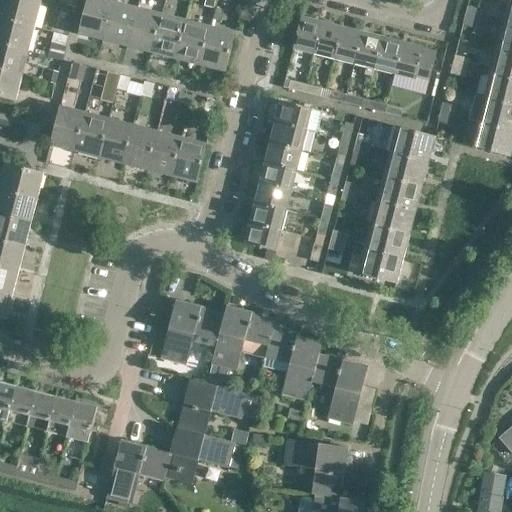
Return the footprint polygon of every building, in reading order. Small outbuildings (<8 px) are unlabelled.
[(39,4),(21,0),(0,0),(0,1),(0,20),(33,29),(39,4)] [(87,0),(78,34),(103,41),(113,3),(101,0),(87,0)] [(511,1),(508,1),(502,26),(511,28),(511,1)] [(103,41),(127,47),(137,9),(113,3),(103,41)] [(466,7),(464,16),(479,19),(481,11),(466,7)] [(127,47),(151,54),(161,16),(137,9),(127,47)] [(151,54),(176,60),(185,22),(161,16),(151,54)] [(476,29),(479,19),(464,16),(461,26),(476,29)] [(301,17),(292,49),(313,54),(321,23),(301,17)] [(0,20),(0,45),(26,53),(33,29),(0,20)] [(176,60),(200,66),(210,28),(185,22),(176,60)] [(333,59),(341,28),(321,23),(313,54),(333,59)] [(511,28),(502,26),(496,50),(511,53),(511,28)] [(234,35),(210,28),(200,66),(225,73),(234,35)] [(353,65),(361,33),(341,28),(333,59),(353,65)] [(373,70),(381,38),(361,33),(353,65),(365,68),(363,76),(371,78),(373,70)] [(65,47),(67,37),(52,34),(50,44),(65,47)] [(393,75),(401,43),(381,38),(373,70),(393,75)] [(401,43),(393,75),(413,80),(414,77),(427,81),(434,54),(421,50),(422,49),(401,43)] [(0,45),(0,71),(20,77),(26,53),(0,45)] [(511,79),(511,53),(496,50),(490,74),(511,79)] [(454,56),(452,64),(466,67),(468,60),(454,56)] [(466,67),(452,64),(449,74),(464,78),(466,67)] [(84,69),(72,66),(70,76),(82,79),(84,69)] [(0,71),(0,98),(14,102),(20,77),(0,71)] [(56,85),(59,74),(49,72),(46,83),(56,85)] [(105,73),(102,83),(116,86),(119,76),(105,73)] [(511,79),(490,74),(483,97),(511,104),(511,79)] [(129,79),(120,76),(116,89),(126,92),(129,79)] [(282,88),(303,93),(305,85),(284,80),(282,88)] [(155,85),(144,82),(141,96),(151,98),(155,85)] [(325,90),(305,85),(303,93),(323,98),(325,90)] [(345,95),(325,90),(323,98),(343,103),(345,95)] [(191,97),(179,94),(176,105),(188,108),(191,97)] [(365,101),(345,95),(343,103),(363,108),(365,101)] [(511,130),(511,104),(483,97),(483,99),(474,97),(468,119),(471,120),(511,130)] [(217,101),(207,99),(204,112),(213,115),(217,101)] [(48,112),(50,104),(42,101),(40,109),(48,112)] [(274,122),(306,130),(315,133),(320,112),(280,101),(274,122)] [(385,106),(365,101),(363,108),(383,114),(385,106)] [(441,104),(439,113),(454,116),(456,107),(441,104)] [(401,110),(385,106),(383,114),(399,118),(401,110)] [(49,144),(74,150),(84,113),(59,107),(49,144)] [(74,150),(99,157),(108,120),(84,113),(74,150)] [(452,126),(454,116),(439,113),(437,122),(452,126)] [(99,157),(123,163),(132,126),(108,120),(99,157)] [(464,145),(509,156),(511,142),(511,130),(471,120),(464,145)] [(274,122),(269,142),(301,150),(306,130),(274,122)] [(344,122),(340,139),(348,141),(352,124),(344,122)] [(123,163),(147,169),(156,132),(132,126),(123,163)] [(395,127),(388,152),(426,162),(432,137),(395,127)] [(147,169),(171,176),(180,139),(156,132),(147,169)] [(357,134),(355,144),(369,147),(372,137),(357,134)] [(180,139),(171,176),(196,182),(205,145),(180,139)] [(343,161),(348,141),(340,139),(335,159),(343,161)] [(301,150),(269,142),(264,162),(296,170),(301,150)] [(367,157),(369,147),(355,144),(352,153),(367,157)] [(426,162),(388,152),(382,176),(420,186),(426,162)] [(335,159),(330,180),(338,182),(343,161),(335,159)] [(264,162),(259,183),(291,191),(296,170),(264,162)] [(5,164),(0,182),(0,188),(35,198),(42,173),(5,164)] [(382,176),(376,201),(414,210),(420,186),(382,176)] [(333,202),(338,182),(330,180),(325,200),(333,202)] [(253,203),(285,211),(291,191),(259,183),(253,203)] [(345,183),(343,192),(357,196),(359,186),(345,183)] [(35,198),(0,188),(0,214),(29,222),(35,198)] [(354,206),(357,196),(343,192),(340,202),(354,206)] [(325,200),(320,220),(328,222),(333,202),(325,200)] [(407,234),(414,210),(376,201),(370,225),(407,234)] [(253,203),(248,223),(280,231),(285,211),(253,203)] [(0,214),(0,240),(23,246),(29,222),(0,214)] [(322,242),(328,222),(320,220),(315,240),(322,242)] [(248,223),(243,243),(275,252),(280,231),(248,223)] [(370,225),(364,249),(401,259),(407,234),(370,225)] [(347,235),(332,232),(330,241),(344,244),(347,235)] [(0,265),(17,270),(23,246),(0,240),(0,265)] [(322,242),(315,240),(310,260),(317,262),(322,242)] [(344,244),(330,241),(328,250),(342,253),(344,244)] [(401,259),(364,249),(357,274),(395,284),(401,259)] [(0,265),(0,291),(11,294),(17,270),(0,265)] [(0,291),(0,317),(4,319),(11,294),(0,291)] [(194,334),(217,340),(224,312),(175,300),(160,359),(186,365),(194,334)] [(268,346),(271,331),(275,317),(226,305),(224,312),(217,340),(211,364),(237,371),(245,340),(268,346)] [(305,402),(310,382),(317,355),(320,343),(271,331),(268,346),(264,358),(287,364),(279,395),(305,402)] [(366,368),(317,355),(310,382),(333,388),(325,418),(352,425),(366,368)] [(175,427),(205,435),(211,412),(240,419),(247,394),(188,378),(175,427)] [(0,420),(6,422),(14,388),(0,383),(0,420)] [(35,393),(14,388),(6,422),(26,427),(35,393)] [(26,427),(46,433),(55,398),(35,393),(26,427)] [(46,433),(66,438),(75,403),(55,398),(46,433)] [(75,403),(66,438),(87,443),(96,409),(75,403)] [(168,452),(163,476),(192,484),(199,459),(228,467),(234,443),(205,435),(175,427),(168,452)] [(511,452),(511,427),(500,438),(511,452)] [(168,452),(121,439),(105,498),(130,504),(138,473),(162,480),(163,476),(168,452)] [(346,446),(286,440),(283,464),(315,469),(311,493),(314,494),(338,496),(346,446)] [(16,466),(0,461),(0,470),(13,474),(16,466)] [(13,474),(34,480),(36,471),(16,466),(13,474)] [(56,477),(36,471),(34,480),(54,485),(56,477)] [(486,473),(478,511),(501,511),(507,476),(486,473)] [(56,477),(54,485),(75,490),(77,482),(56,477)] [(338,496),(314,494),(311,511),(360,511),(363,500),(338,496)]
